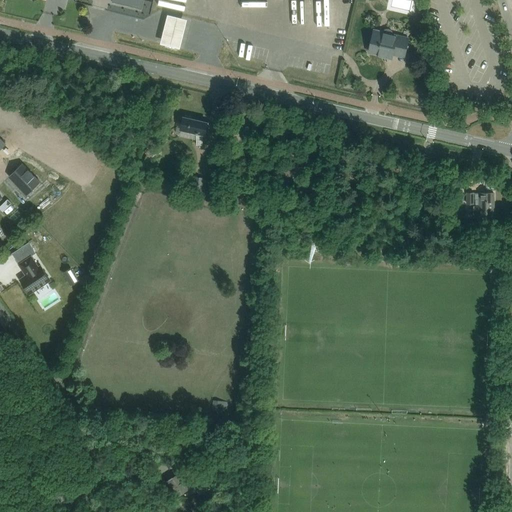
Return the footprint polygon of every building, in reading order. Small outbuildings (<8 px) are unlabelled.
[(112,0),(112,2),(142,9),(144,0),(112,0)] [(167,11),(160,39),(179,44),(186,15),(167,11)] [(408,38),(393,35),(392,31),(390,30),(388,29),(386,28),(385,29),(381,32),(374,31),(369,52),(384,55),(383,57),(391,59),(393,53),(404,55),(404,57),(408,38)] [(102,117),(99,124),(108,128),(111,122),(102,117)] [(197,145),(202,145),(203,140),(204,140),(205,135),(208,122),(183,117),(181,129),(197,133),(197,145)] [(0,150),(2,152),(14,139),(2,128),(0,131),(0,150)] [(313,130),(312,138),(322,140),(323,132),(313,130)] [(22,164),(9,177),(27,195),(40,183),(22,164)] [(235,177),(240,187),(249,183),(243,172),(235,177)] [(195,179),(193,188),(199,190),(201,190),(199,198),(216,202),(219,200),(220,193),(221,190),(202,186),(203,178),(196,176),(195,179)] [(473,217),(494,218),(494,193),(480,193),(480,206),(473,206),(473,217)] [(31,256),(19,264),(26,275),(20,279),(30,294),(51,280),(41,265),(39,266),(31,256)] [(78,280),(74,274),(67,279),(71,284),(78,280)] [(175,461),(171,455),(166,458),(169,464),(170,465),(176,462),(175,461)] [(174,497),(180,493),(189,487),(180,474),(165,483),(174,497)]
